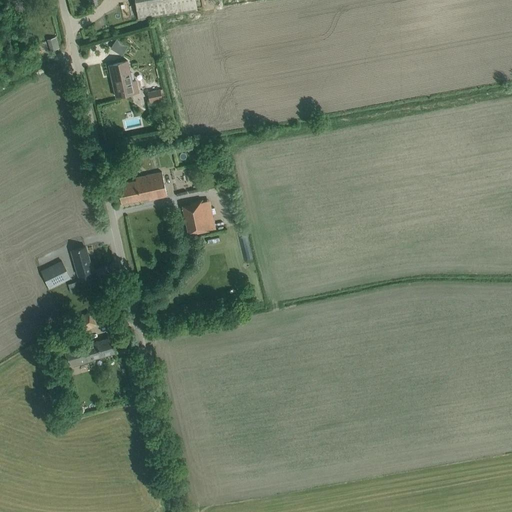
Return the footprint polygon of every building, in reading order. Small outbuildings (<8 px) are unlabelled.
[(134,0),(138,18),(149,17),(150,16),(197,9),(195,0),(134,0)] [(114,50),(125,58),(132,48),(120,40),(114,50)] [(128,60),(118,63),(109,65),(116,97),(139,91),(137,80),(133,81),(128,60)] [(153,107),(166,107),(166,97),(153,98),(153,107)] [(177,170),(177,190),(195,189),(195,169),(177,170)] [(161,171),(135,177),(136,180),(117,184),(121,203),(148,197),(149,199),(167,195),(161,171)] [(209,230),(202,198),(190,201),(190,203),(182,204),(187,234),(196,232),(197,233),(209,230)] [(85,246),(71,250),(78,275),(78,274),(80,281),(91,277),(90,271),(92,270),(85,246)] [(69,278),(61,261),(41,270),(49,287),(69,278)] [(72,320),(77,332),(95,324),(90,312),(72,320)] [(64,350),(69,367),(94,359),(93,358),(115,352),(111,337),(64,350)]
